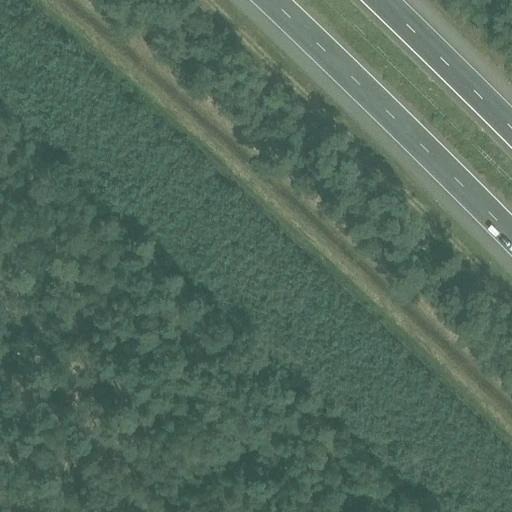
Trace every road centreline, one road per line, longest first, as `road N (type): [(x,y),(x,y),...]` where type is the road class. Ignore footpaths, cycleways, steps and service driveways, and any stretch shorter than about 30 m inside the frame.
road 1 (motorway): [(265,0),(511,240)]
road 2 (motorway): [(511,128),(382,0)]
